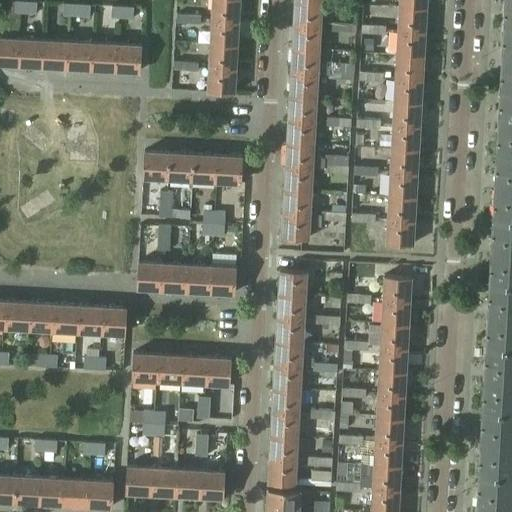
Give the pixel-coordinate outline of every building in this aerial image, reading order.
[(14,0),(14,12),(25,13),(26,0),(21,0),(14,0)] [(26,0),(25,13),(36,13),(37,1),(26,0)] [(212,0),(211,19),(239,21),(239,0),(212,0)] [(301,0),(294,0),(294,23),(321,25),(322,1),(301,0)] [(62,15),(74,15),(74,3),(63,3),(62,15)] [(74,3),(74,15),(90,16),(91,4),(74,3)] [(111,18),(122,18),(122,6),(112,5),(111,18)] [(399,5),(398,29),(425,30),(427,7),(399,5)] [(122,6),(122,18),(133,19),(133,6),(122,6)] [(176,22),(188,23),(188,14),(176,14),(176,22)] [(188,14),(188,23),(200,23),(200,15),(188,14)] [(211,19),(210,42),(237,44),(239,21),(211,19)] [(332,30),(344,31),(344,22),(332,22),(332,30)] [(344,22),(344,31),(356,32),(356,23),(344,22)] [(294,23),(292,46),(319,48),(321,25),(294,23)] [(361,32),(374,33),(374,24),(362,23),(361,32)] [(511,23),(504,23),(501,87),(511,87),(511,23)] [(374,24),(374,33),(385,33),(385,25),(374,24)] [(398,29),(397,52),(424,53),(425,30),(398,29)] [(0,62),(18,63),(20,36),(0,35),(0,62)] [(18,63),(43,65),(44,37),(20,36),(18,63)] [(43,65),(67,66),(68,39),(44,37),(43,65)] [(67,66),(91,67),(93,40),(68,39),(67,66)] [(364,39),(364,49),(373,49),(373,39),(364,39)] [(91,67),(115,68),(117,42),(93,40),(91,67)] [(117,42),(115,68),(140,70),(142,43),(117,42)] [(210,42),(209,65),(236,67),(237,44),(210,42)] [(292,46),(291,70),(318,71),(330,72),(330,68),(331,59),(319,58),(319,48),(292,46)] [(397,52),(395,76),(423,78),(424,53),(397,52)] [(173,69),(185,69),(186,61),(174,60),(173,69)] [(186,61),(185,69),(197,70),(198,61),(186,61)] [(236,67),(209,65),(208,90),(235,91),(236,67)] [(330,77),(341,78),(342,69),(330,68),(330,72),(330,77)] [(342,69),(341,78),(353,78),(354,69),(342,69)] [(291,70),(290,93),(317,95),(318,71),(291,70)] [(359,78),(371,79),(372,70),(359,70),(359,78)] [(372,70),(371,79),(383,80),(384,71),(372,70)] [(395,76),(394,100),(421,101),(423,78),(395,76)] [(511,87),(501,87),(497,150),(511,151),(511,87)] [(290,93),(289,117),(315,118),(317,95),(290,93)] [(383,113),(383,123),(420,125),(421,101),(394,100),(393,114),(383,113)] [(327,124),(338,125),(339,116),(327,115),(327,124)] [(339,116),(338,125),(351,125),(351,117),(339,116)] [(289,117),(287,140),(314,142),(315,118),(289,117)] [(356,126),(369,127),(369,118),(357,117),(356,126)] [(369,118),(369,127),(381,127),(381,118),(369,118)] [(392,134),(391,147),(419,148),(420,125),(383,123),(382,133),(392,134)] [(287,140),(286,163),(313,165),(323,165),(323,155),(313,155),(314,142),(287,140)] [(391,147),(390,171),(417,172),(419,148),(391,147)] [(143,176),(167,177),(169,150),(144,149),(143,176)] [(167,177),(191,178),(193,152),(169,150),(167,177)] [(511,151),(497,150),(494,214),(511,215),(511,151)] [(191,178),(216,180),(217,153),(193,152),(191,178)] [(217,153),(216,180),(241,181),(243,154),(217,153)] [(324,171),(336,172),(336,163),(325,162),(324,171)] [(286,163),(285,187),(312,189),(313,165),(286,163)] [(336,163),(336,172),(348,173),(349,164),(336,163)] [(354,173),(366,174),(367,165),(354,164),(354,173)] [(367,165),(366,174),(378,175),(379,166),(367,165)] [(390,171),(389,194),(416,195),(417,172),(390,171)] [(161,187),(160,203),(172,204),(173,188),(167,188),(161,187)] [(285,187),(283,211),(310,212),(312,189),(285,187)] [(389,194),(388,218),(415,219),(416,195),(389,194)] [(160,203),(159,214),(190,216),(190,208),(172,207),(172,204),(160,203)] [(203,209),(202,221),(213,221),(214,209),(203,209)] [(214,209),(213,221),(225,222),(225,210),(214,209)] [(310,212),(283,211),(282,236),(309,237),(310,224),(322,225),(323,219),(334,219),(334,210),(322,210),(322,213),(310,212)] [(346,211),(334,210),(334,219),(345,220),(346,211)] [(352,211),(351,220),(364,221),(364,212),(352,211)] [(377,213),(364,212),(364,221),(365,221),(376,221),(377,213)] [(230,213),(229,221),(239,221),(239,213),(230,213)] [(511,215),(494,214),(490,278),(511,279),(511,215)] [(415,219),(388,218),(386,242),(413,243),(415,219)] [(202,233),(213,234),(213,221),(202,221),(202,233)] [(213,221),(213,234),(224,234),(225,222),(213,221)] [(158,223),(158,237),(170,238),(171,224),(158,223)] [(170,238),(158,237),(157,248),(169,249),(170,238)] [(136,286),(161,288),(163,261),(138,259),(136,286)] [(161,288),(186,289),(187,262),(163,261),(161,288)] [(186,289),(210,290),(211,263),(187,262),(186,289)] [(211,263),(210,290),(235,292),(237,265),(211,263)] [(280,268),(279,292),(306,294),(307,269),(280,268)] [(330,280),(342,280),(342,271),(331,271),(330,280)] [(373,297),(383,298),(410,299),(411,275),(385,273),(384,288),(374,287),(373,297)] [(511,279),(490,278),(486,342),(511,343),(511,279)] [(279,292),(278,316),(305,317),(306,294),(279,292)] [(346,301),(358,301),(359,292),(353,292),(347,292),(346,301)] [(359,292),(358,301),(370,302),(371,293),(359,292)] [(383,298),(382,321),(409,323),(410,299),(383,298)] [(4,326),(28,327),(30,300),(6,299),(4,326)] [(28,327),(52,329),(54,302),(30,300),(28,327)] [(52,329),(76,330),(78,303),(54,302),(52,329)] [(76,330),(100,331),(102,304),(78,303),(76,330)] [(102,304),(100,331),(125,333),(127,306),(102,304)] [(316,323),(328,324),(328,314),(316,314),(316,323)] [(328,314),(328,324),(339,324),(340,315),(328,314)] [(278,316),(276,340),(303,341),(305,317),(278,316)] [(382,321),(381,345),(407,347),(409,323),(382,321)] [(344,348),(356,348),(356,339),(344,339),(344,348)] [(356,339),(356,348),(368,349),(368,340),(356,339)] [(276,340),(275,363),(302,365),(312,365),(312,355),(302,355),(303,341),(276,340)] [(511,343),(486,342),(483,406),(511,407),(511,343)] [(330,343),(330,351),(338,351),(338,343),(330,343)] [(381,345),(379,369),(406,370),(407,347),(381,345)] [(0,350),(0,362),(10,364),(11,352),(0,350)] [(131,378),(156,379),(158,352),(133,351),(131,378)] [(27,352),(27,364),(47,365),(48,354),(27,352)] [(156,379),(181,381),(182,353),(158,352),(156,379)] [(181,381),(205,382),(207,355),(182,353),(181,381)] [(48,354),(47,365),(58,366),(58,354),(48,354)] [(207,355),(205,382),(229,384),(231,356),(207,355)] [(84,368),(96,369),(96,357),(85,356),(84,368)] [(96,357),(96,369),(106,369),(107,357),(96,357)] [(343,357),(343,367),(352,368),(353,357),(343,357)] [(313,370),(325,371),(325,362),(313,361),(313,370)] [(325,362),(325,371),(337,371),(337,362),(325,362)] [(275,363),(274,387),(301,388),(302,365),(275,363)] [(379,369),(378,392),(405,394),(406,370),(379,369)] [(341,395),(353,396),(354,387),(341,386),(341,395)] [(274,387),(272,411),(299,412),(301,388),(274,387)] [(354,387),(353,396),(365,396),(366,387),(354,387)] [(378,392),(377,416),(404,417),(405,394),(378,392)] [(198,396),(198,406),(210,407),(211,396),(198,396)] [(341,400),(341,413),(352,413),(353,400),(341,400)] [(210,407),(198,406),(197,417),(210,417),(210,407)] [(511,407),(483,406),(479,470),(511,471),(511,407)] [(310,418),(322,418),(323,409),(311,409),(310,418)] [(323,409),(322,418),(334,419),(335,410),(323,409)] [(144,410),(143,422),(154,422),(154,410),(144,410)] [(154,410),(154,422),(165,423),(166,411),(154,410)] [(272,411),(271,434),(298,436),(299,422),(309,423),(309,413),(299,412),(272,411)] [(377,416),(375,439),(402,441),(404,417),(377,416)] [(340,417),(340,427),(348,428),(349,417),(340,417)] [(142,434),(153,434),(154,422),(143,422),(142,434)] [(154,422),(153,434),(165,435),(165,423),(154,422)] [(197,433),(196,444),(208,444),(209,433),(197,433)] [(338,442),(351,442),(351,434),(339,433),(338,442)] [(271,434),(270,458),(297,460),(298,436),(271,434)] [(351,434),(351,442),(362,443),(363,434),(351,434)] [(0,435),(0,447),(8,448),(9,436),(0,435)] [(155,435),(154,454),(162,455),(163,436),(155,435)] [(35,450),(46,451),(47,439),(36,438),(35,450)] [(47,439),(46,451),(57,451),(57,439),(47,439)] [(323,439),(323,451),(331,451),(332,440),(323,439)] [(365,451),(364,462),(374,463),(401,464),(402,441),(375,439),(375,452),(365,451)] [(83,452),(94,453),(94,441),(84,440),(83,452)] [(94,441),(94,453),(105,454),(105,442),(94,441)] [(208,444),(196,444),(195,454),(208,455),(208,444)] [(308,464),(320,465),(320,457),(308,456),(308,464)] [(320,457),(320,465),(332,466),(332,457),(320,457)] [(297,460),(270,458),(268,481),(295,483),(295,479),(297,460)] [(337,461),(337,473),(347,474),(347,462),(337,461)] [(363,486),(373,487),(400,488),(401,464),(374,463),(373,477),(363,476),(363,486)] [(126,490),(150,492),(151,465),(127,464),(126,490)] [(150,492),(173,493),(175,466),(151,465),(150,492)] [(173,493),(198,494),(200,468),(175,466),(173,493)] [(200,468),(198,494),(224,496),(225,469),(200,468)] [(295,479),(295,483),(330,485),(331,481),(331,470),(312,469),(311,479),(295,479)] [(511,511),(511,471),(479,470),(476,511),(511,511)] [(0,499),(14,500),(16,474),(0,472),(0,499)] [(14,500),(39,502),(40,475),(16,474),(14,500)] [(39,502),(63,503),(64,476),(40,475),(39,502)] [(63,503),(87,504),(89,478),(64,476),(63,503)] [(89,478),(87,504),(112,506),(114,479),(89,478)] [(336,489),(348,490),(349,481),(336,480),(336,489)] [(349,481),(348,490),(360,490),(361,481),(349,481)] [(268,487),(267,510),(299,511),(300,489),(268,487)] [(373,487),(372,510),(398,511),(400,488),(373,487)] [(316,500),(314,511),(330,511),(331,501),(316,500)]
